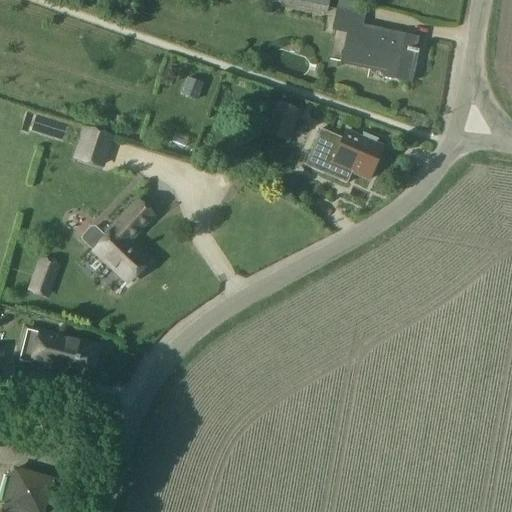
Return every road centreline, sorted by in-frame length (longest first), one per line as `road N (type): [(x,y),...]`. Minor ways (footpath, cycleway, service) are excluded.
road 1 (unclassified): [(106,511),(132,423),(165,364),(205,326),(406,204),(450,143)]
road 2 (track): [(450,143),(37,0)]
